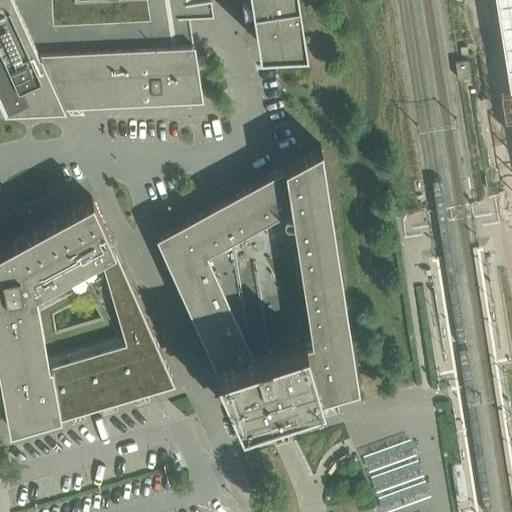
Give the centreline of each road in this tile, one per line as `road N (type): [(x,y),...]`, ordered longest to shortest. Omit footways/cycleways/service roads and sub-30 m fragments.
road 1 (residential): [(225,453),(97,167)]
road 2 (residential): [(97,167),(256,147),(232,0)]
road 3 (residential): [(195,462),(183,427),(0,480)]
road 4 (residential): [(299,430),(427,393)]
